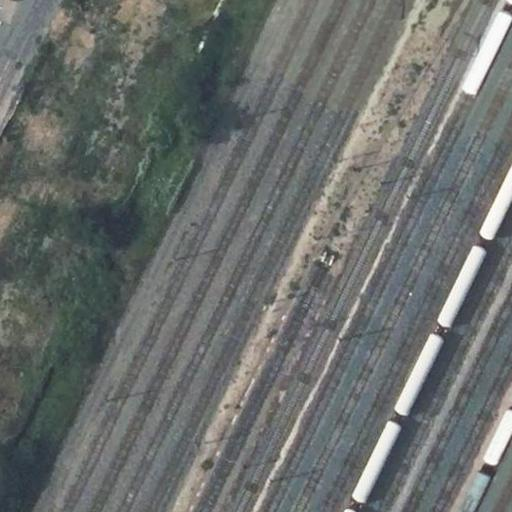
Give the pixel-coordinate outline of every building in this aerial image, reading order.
[(137,0),(131,13),(169,32),(185,0),(137,0)] [(96,51),(79,86),(118,105),(143,54),(106,36),(98,52),(96,51)] [(112,151),(75,133),(67,149),(65,147),(47,181),(87,202),(112,151)] [(54,234),(19,215),(10,231),(7,230),(0,243),(0,268),(29,284),(54,234)] [(0,375),(23,330),(0,317),(0,375)]
